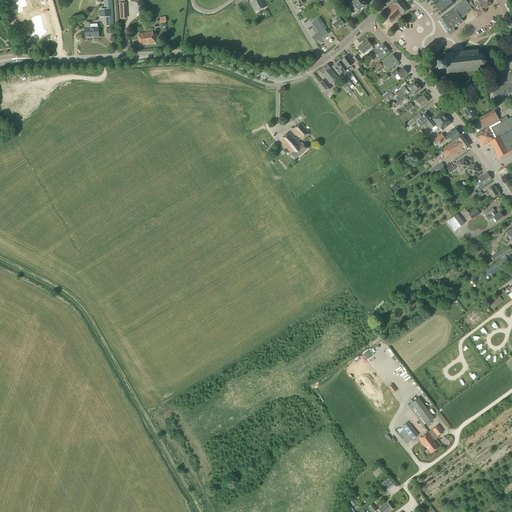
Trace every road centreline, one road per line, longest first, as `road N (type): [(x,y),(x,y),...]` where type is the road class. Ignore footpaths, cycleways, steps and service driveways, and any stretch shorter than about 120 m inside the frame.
road 1 (tertiary): [(0,61),(197,54),(271,79),(323,61)]
road 2 (residential): [(511,203),(445,108),(369,22)]
